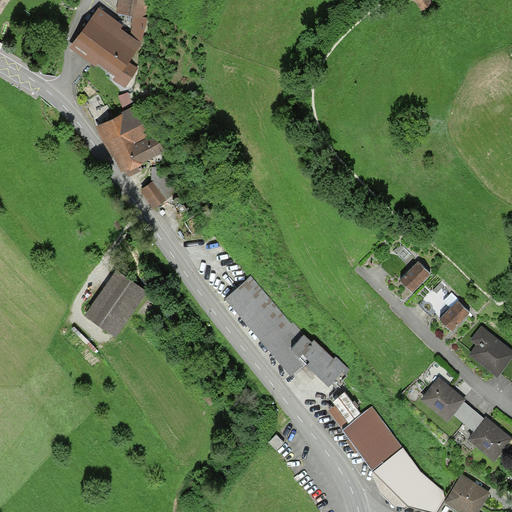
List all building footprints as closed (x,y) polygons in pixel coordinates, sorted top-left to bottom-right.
[(119,0),(117,14),(132,17),(143,19),(146,0),(119,0)] [(417,0),(424,10),(435,4),(432,0),(417,0)] [(125,87),(138,68),(129,63),(143,43),(123,30),(125,26),(98,8),(69,48),(94,67),(97,64),(115,76),(113,80),(125,87)] [(147,19),(143,19),(132,17),(130,26),(132,27),(131,35),(143,37),(147,19)] [(27,31),(21,41),(29,46),(35,37),(27,31)] [(120,96),(125,108),(134,105),(129,92),(120,96)] [(150,137),(134,108),(96,129),(121,173),(124,171),(128,176),(143,171),(141,168),(143,166),(141,164),(165,151),(155,134),(150,137)] [(154,181),(141,190),(154,209),(179,193),(166,172),(159,177),(160,167),(152,167),(151,181),(154,181)] [(401,244),(394,251),(404,261),(411,254),(401,244)] [(418,262),(400,281),(413,293),(431,275),(418,262)] [(149,274),(141,279),(147,288),(155,282),(149,274)] [(113,275),(85,316),(115,336),(143,296),(113,275)] [(292,324),(250,275),(224,299),(292,377),(306,364),(329,387),(332,385),(337,390),(340,387),(345,382),(343,380),(347,376),(345,374),(350,370),(336,356),(334,359),(315,340),(312,342),(294,321),(292,324)] [(450,305),(440,315),(451,326),(463,315),(469,309),(451,292),(444,299),(450,305)] [(477,342),(470,350),(488,364),(498,372),(511,354),(511,347),(482,324),(471,337),(477,342)] [(453,415),(464,402),(466,399),(439,377),(420,400),(447,422),(453,415)] [(343,430),(362,415),(345,392),(340,387),(337,390),(329,398),(333,402),(336,405),(329,411),(343,430)] [(453,415),(476,430),(484,419),(464,402),(453,415)] [(362,415),(343,430),(374,471),(403,448),(373,407),(362,415)] [(476,430),(469,439),(494,461),(511,439),(511,437),(487,417),(484,419),(476,430)] [(276,433),(269,439),(276,447),(283,440),(276,433)] [(403,448),(374,471),(371,474),(380,492),(394,506),(406,508),(407,506),(428,511),(438,511),(445,497),(443,491),(422,472),(403,448)] [(464,475),(446,502),(460,511),(461,511),(478,511),(491,493),(464,475)]
